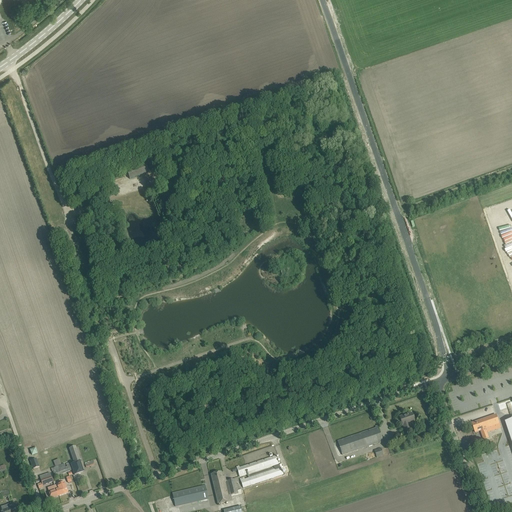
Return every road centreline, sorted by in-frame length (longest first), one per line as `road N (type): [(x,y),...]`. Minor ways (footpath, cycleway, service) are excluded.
road 1 (unclassified): [(51,511),(435,381)]
road 2 (unclassified): [(450,376),(322,0)]
road 3 (unclassified): [(481,511),(435,381)]
